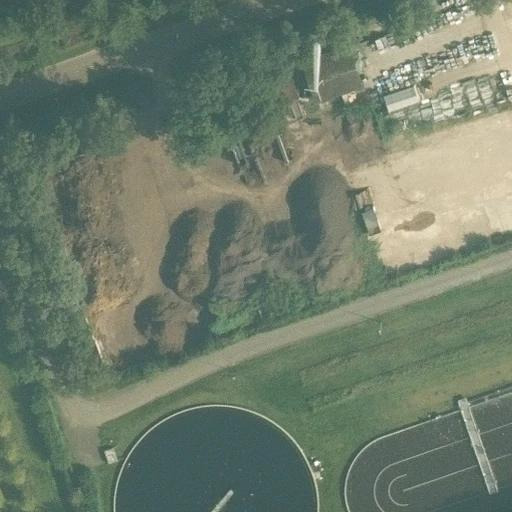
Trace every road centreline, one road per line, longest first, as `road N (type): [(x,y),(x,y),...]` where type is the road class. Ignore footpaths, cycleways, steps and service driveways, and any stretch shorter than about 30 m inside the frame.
road 1 (unknown): [(511,256),(209,358),(119,403),(94,406),(75,403),(62,388),(0,202)]
road 2 (unclassified): [(0,96),(288,0)]
